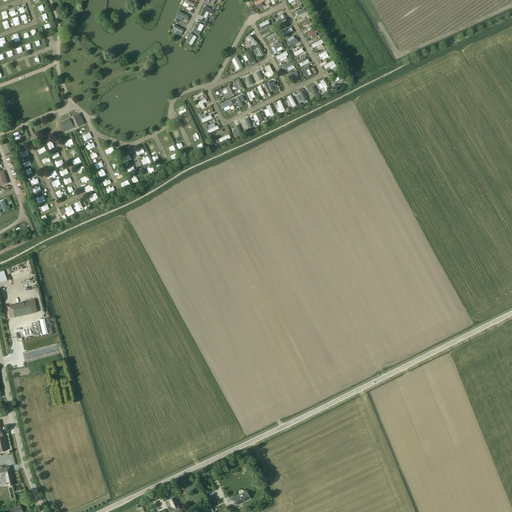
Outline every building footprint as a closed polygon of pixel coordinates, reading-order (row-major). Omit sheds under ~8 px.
[(193,11),(196,3),(187,0),(185,0),(183,7),(193,11)] [(258,0),(255,2),(258,9),(264,6),(263,3),(267,0),(266,0),(258,0)] [(210,12),(213,14),(214,10),(204,6),(200,15),(207,19),(210,12)] [(305,9),(294,13),(296,17),(299,16),(300,18),(308,15),(305,9)] [(181,12),(178,19),(187,24),(191,17),(181,12)] [(196,21),(192,31),(201,35),(205,26),(196,21)] [(269,21),(260,23),(261,30),(271,27),(269,21)] [(183,35),(186,29),(177,25),(174,30),(183,35)] [(271,42),(278,35),(275,31),(268,38),(271,42)] [(191,34),(187,43),(194,45),(197,36),(191,34)] [(251,35),(248,38),(257,46),(260,43),(251,35)] [(313,48),(317,47),(318,49),(324,47),(322,43),(324,43),(322,40),(311,44),(313,48)] [(273,47),(276,52),(283,49),(281,43),(273,47)] [(262,57),(265,56),(260,47),(253,51),(255,55),(259,53),(262,57)] [(327,51),(319,54),(321,60),(329,57),(327,51)] [(250,53),(243,56),(248,65),(254,62),(250,53)] [(237,71),(244,68),(239,56),(232,59),(237,71)] [(330,67),(331,69),(337,67),(334,61),(324,65),(326,69),(330,67)] [(285,66),(287,71),(294,68),(291,63),(285,66)] [(268,78),(275,75),(271,65),(264,68),(268,78)] [(339,72),(334,74),(337,81),(342,79),(339,72)] [(250,87),(254,85),(250,75),(246,76),(250,87)] [(325,79),(320,81),(325,90),(329,88),(325,79)] [(235,82),(239,91),(245,89),(241,80),(235,82)] [(268,84),(272,92),(278,90),(275,82),(268,84)] [(261,85),(257,87),(261,97),(266,95),(261,85)] [(226,99),(234,94),(230,86),(226,88),(228,93),(224,95),(226,99)] [(291,106),(292,105),(293,107),(297,106),(292,95),(287,97),(291,106)] [(239,96),(235,98),(239,106),(246,103),(243,96),(240,98),(239,96)] [(201,110),(206,108),(204,104),(208,102),(207,99),(198,102),(201,110)] [(230,106),(234,104),(232,100),(222,104),(226,111),(231,109),(230,106)] [(280,113),(286,110),(281,100),(275,103),(280,113)] [(265,113),(267,118),(275,114),(271,104),(265,107),(267,112),(265,113)] [(258,125),(265,121),(261,112),(254,115),(258,125)] [(200,116),(203,123),(213,118),(212,115),(207,117),(206,113),(200,116)] [(85,125),(79,114),(71,118),(76,129),(85,125)] [(247,129),(253,127),(249,117),(244,119),(247,129)] [(209,122),(213,132),(219,129),(215,120),(209,122)] [(234,136),(242,133),(238,123),(234,125),(235,129),(231,130),(234,136)] [(80,132),(82,138),(90,135),(88,129),(80,132)] [(57,147),(55,142),(52,143),(52,141),(46,144),(49,150),(57,147)] [(112,147),(105,150),(107,156),(115,153),(112,147)] [(140,156),(146,153),(143,148),(137,151),(140,156)] [(98,151),(90,153),(92,159),(100,157),(98,151)] [(148,155),(141,159),(143,164),(151,161),(148,155)] [(127,170),(129,174),(137,171),(135,166),(127,170)] [(60,171),(62,176),(69,173),(67,168),(60,171)] [(0,172),(0,181),(1,186),(9,184),(5,171),(0,172)] [(131,179),(133,184),(142,181),(140,176),(131,179)] [(102,181),(105,187),(110,184),(107,178),(102,181)] [(123,190),(130,188),(127,182),(121,185),(123,190)] [(86,187),(88,192),(94,189),(92,184),(86,187)] [(115,186),(109,189),(112,196),(119,193),(115,186)] [(65,189),(56,192),(58,197),(67,194),(65,189)] [(96,192),(88,196),(91,202),(99,199),(96,192)] [(1,202),(5,212),(9,211),(5,200),(1,202)] [(73,208),(66,210),(68,216),(75,214),(73,208)] [(50,217),(53,224),(61,221),(58,214),(50,217)] [(25,261),(29,275),(34,274),(31,259),(25,261)] [(35,301),(7,307),(10,319),(38,313),(35,301)] [(0,473),(1,477),(5,476),(8,487),(15,485),(11,467),(0,468),(0,473)] [(233,496),(229,498),(230,501),(235,499),(237,505),(250,499),(247,492),(234,497),(233,496)] [(172,508),(168,509),(169,511),(165,511),(162,511),(180,511),(175,498),(169,500),(172,508)]
